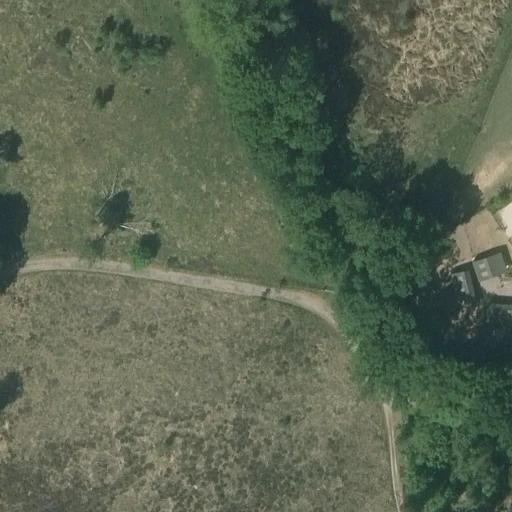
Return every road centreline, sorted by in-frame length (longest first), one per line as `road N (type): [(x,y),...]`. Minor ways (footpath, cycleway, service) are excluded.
road 1 (track): [(389,397),(334,320),(308,298),(66,264),(0,270)]
road 2 (track): [(511,402),(389,397)]
